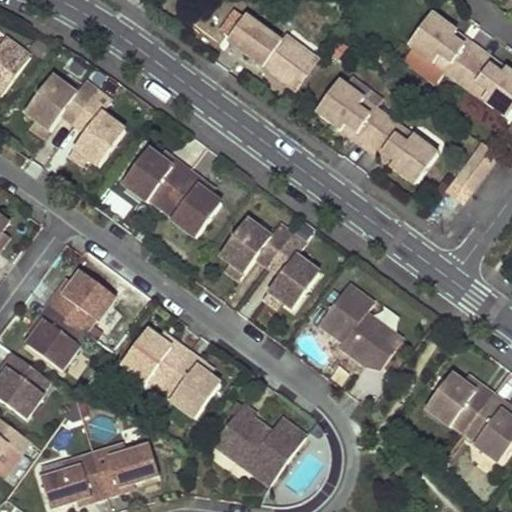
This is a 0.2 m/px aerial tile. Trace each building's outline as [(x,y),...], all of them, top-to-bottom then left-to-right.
[(434,16),(411,47),(436,65),(442,57),(453,66),(447,74),(460,84),(479,58),(455,40),(459,34),(434,16)] [(248,18),(230,43),(259,64),(262,60),(290,81),(310,54),(288,38),(284,44),(248,18)] [(455,40),(479,58),(484,52),(459,34),(455,40)] [(0,95),(1,96),(3,98),(32,59),(7,40),(0,49),(0,95)] [(484,52),(479,58),(504,76),(508,71),(484,52)] [(318,60),(310,54),(290,81),(262,60),(259,64),(296,91),(318,60)] [(442,57),(436,65),(447,74),(453,66),(442,57)] [(510,120),(511,116),(511,73),(508,71),(504,76),(479,58),(460,84),(474,93),(480,86),(491,94),(485,102),(510,120)] [(55,79),(28,115),(38,122),(52,133),(64,117),(69,111),(81,120),(100,94),(87,84),(78,96),(55,79)] [(319,115),(343,133),(347,127),(372,145),(391,120),(378,109),(372,118),(361,109),(367,101),(343,83),(319,115)] [(480,86),(474,93),(485,102),(491,94),(480,86)] [(104,116),(113,104),(100,94),(81,120),(93,129),(88,135),(76,151),(91,162),(101,169),(118,146),(128,133),(118,126),(104,116)] [(378,109),(367,101),(361,109),(372,118),(378,109)] [(69,111),(64,117),(76,126),(81,120),(69,111)] [(81,120),(76,126),(88,135),(93,129),(81,120)] [(391,120),(372,145),(397,164),(393,169),(417,187),(440,156),(416,138),(410,145),(399,137),(405,130),(391,120)] [(48,139),(52,133),(38,122),(33,129),(48,139)] [(347,127),(343,133),(368,151),(372,145),(347,127)] [(416,138),(405,130),(399,137),(410,145),(416,138)] [(372,145),(368,151),(393,169),(397,164),(372,145)] [(484,145),(455,184),(472,197),(501,157),(484,145)] [(76,151),(71,157),(86,168),(91,162),(76,151)] [(151,152),(125,186),(150,204),(153,200),(165,209),(187,179),(162,160),(151,152)] [(166,154),(162,160),(187,179),(192,173),(166,154)] [(192,173),(187,179),(213,198),(218,192),(192,173)] [(213,198),(187,179),(165,209),(177,219),(174,222),(199,240),(224,206),(213,198)] [(455,184),(449,193),(465,206),(472,197),(455,184)] [(0,239),(2,237),(5,233),(12,223),(2,216),(0,214),(0,239)] [(249,222),(222,258),(232,265),(247,276),(259,260),(263,254),(276,263),(295,237),(282,227),(273,239),(249,222)] [(0,252),(1,253),(11,238),(5,233),(2,237),(0,239),(0,252)] [(307,247),(295,237),(276,263),(287,272),(283,277),(271,294),(286,305),(295,312),(322,276),(299,259),(307,247)] [(263,254),(259,260),(271,269),(276,263),(263,254)] [(276,263),(271,269),(283,277),(287,272),(276,263)] [(247,276),(232,265),(227,272),(242,282),(247,276)] [(76,285),(57,311),(88,334),(96,322),(100,324),(115,304),(118,300),(116,298),(84,275),(76,285)] [(70,281),(51,306),(57,311),(76,285),(70,281)] [(327,319),(322,327),(339,339),(341,335),(349,341),(346,345),(343,349),(368,368),(371,363),(383,372),(387,366),(405,343),(392,333),(388,338),(377,330),(381,325),(373,319),(368,316),(375,306),(350,288),(327,319)] [(271,294),(266,301),(281,311),(286,305),(271,294)] [(51,306),(31,332),(38,337),(57,311),(51,306)] [(38,337),(30,347),(64,373),(82,348),(79,346),(88,334),(57,311),(38,337)] [(388,338),(392,333),(388,330),(381,325),(377,330),(388,338)] [(161,341),(149,332),(124,367),(149,385),(152,381),(164,390),(186,360),(161,341)] [(191,354),(165,334),(161,341),(186,360),(191,354)] [(341,335),(339,339),(346,345),(349,341),(341,335)] [(191,354),(186,360),(212,379),(217,372),(191,354)] [(0,375),(0,382),(3,385),(21,360),(15,356),(0,375)] [(0,388),(0,400),(2,402),(28,422),(46,397),(43,395),(52,382),(21,360),(3,385),(0,388)] [(212,379),(186,360),(164,390),(175,399),(173,403),(198,421),(223,387),(212,379)] [(454,377),(429,411),(453,429),(456,425),(468,435),(491,404),(465,384),(454,377)] [(469,378),(465,384),(491,404),(495,398),(469,378)] [(511,410),(495,398),(491,404),(511,419),(511,410)] [(511,419),(491,404),(468,435),(480,443),(477,447),(502,465),(511,451),(511,419)] [(258,417),(244,407),(221,439),(233,448),(236,461),(272,488),(308,439),(284,421),(274,434),(270,439),(264,435),(263,427),(255,421),(258,417)] [(0,460),(5,454),(10,447),(22,456),(32,443),(6,424),(3,427),(0,431),(0,460)] [(270,439),(274,434),(263,427),(264,435),(270,439)] [(221,439),(216,446),(236,461),(233,448),(221,439)] [(115,451),(96,457),(106,489),(115,487),(119,485),(121,490),(136,485),(162,477),(152,448),(129,456),(126,447),(115,451)] [(96,457),(65,466),(68,474),(45,482),(53,511),(79,503),(94,498),(93,494),(106,489),(96,457)] [(115,487),(106,489),(109,498),(115,496),(137,489),(136,485),(121,490),(119,485),(115,487)] [(109,498),(106,489),(93,494),(94,498),(79,503),(80,507),(109,498)]
